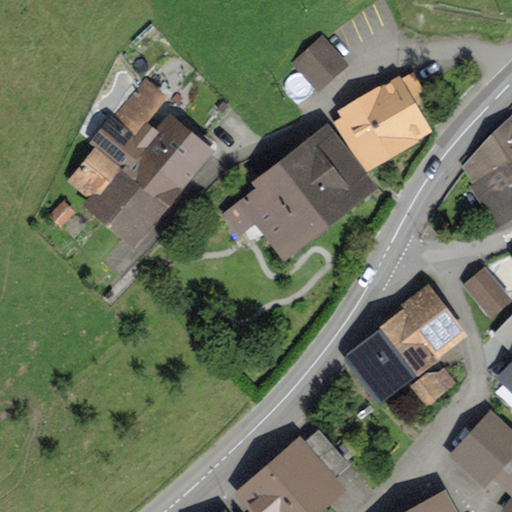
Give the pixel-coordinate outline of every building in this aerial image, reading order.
[(343,65),(322,42),(298,63),(319,86),(343,65)] [(421,89),(412,74),(355,106),(358,110),(350,120),(371,158),(407,137),(408,139),(422,132),(409,109),(422,102),(416,92),(421,89)] [(163,99),(145,84),(113,122),(135,140),(143,129),(146,126),(148,118),(163,99)] [(511,119),(508,122),(511,126),(493,137),(497,144),(511,165),(511,119)] [(94,145),(99,149),(163,202),(175,187),(141,159),(156,140),(143,129),(135,140),(113,122),(94,145)] [(209,146),(180,122),(174,129),(169,124),(156,140),(141,159),(175,187),(209,146)] [(511,206),(511,165),(497,144),(468,163),(489,195),(487,197),(499,215),(511,206)] [(326,159),(315,145),(265,184),(269,190),(253,203),(286,246),(363,186),(336,151),(326,159)] [(132,238),(163,202),(99,149),(76,176),(117,210),(109,219),(132,238)] [(506,300),(485,275),(470,287),(492,312),(506,300)] [(458,331),(426,290),(385,321),(392,329),(356,357),(381,390),(458,331)] [(511,316),(494,335),(511,351),(511,316)] [(452,392),(437,373),(411,393),(425,412),(452,392)] [(481,478),(511,444),(511,438),(491,419),(457,456),(481,478)] [(347,462),(320,432),(249,494),(264,511),(304,511),(331,489),(325,481),(347,462)] [(446,511),(441,502),(423,511),(446,511)]
